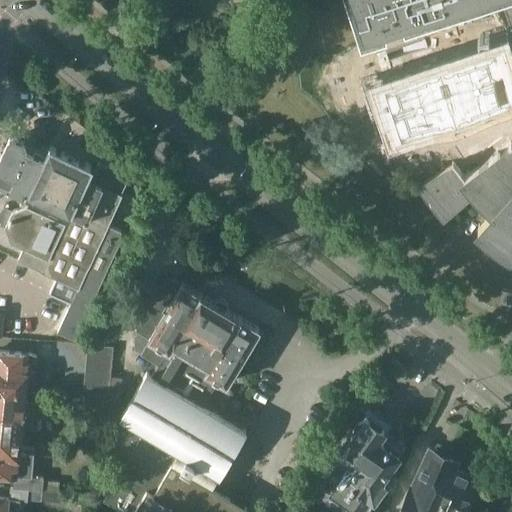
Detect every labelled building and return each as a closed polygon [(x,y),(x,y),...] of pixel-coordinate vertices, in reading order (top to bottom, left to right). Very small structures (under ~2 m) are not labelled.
[(511,0),(351,0),(364,41),(386,34),(404,28),(490,0),(501,0),(511,27),(511,26),(511,0)] [(386,51),(377,54),(385,80),(384,80),(401,133),(511,97),(511,89),(497,43),(394,77),(386,51)] [(437,172),(422,182),(425,187),(427,190),(430,195),(435,201),(439,205),(442,209),(445,212),(446,214),(474,189),(479,195),(485,201),(493,208),(478,225),(484,230),(489,234),(493,238),(499,242),(504,245),(510,249),(511,245),(511,138),(509,141),(504,134),(481,150),(487,158),(472,170),(454,142),(446,148),(454,161),(453,162),(444,168),(437,172)] [(119,242),(120,230),(107,224),(121,194),(120,193),(125,182),(119,179),(121,173),(98,162),(95,168),(90,166),(91,165),(50,145),(49,147),(44,145),(39,147),(35,154),(24,149),(26,145),(24,141),(14,137),(10,138),(0,158),(0,188),(5,191),(9,189),(10,187),(12,188),(12,187),(28,195),(29,202),(28,205),(26,204),(13,209),(12,211),(4,207),(0,215),(0,220),(6,224),(6,225),(11,240),(24,246),(18,258),(57,276),(49,292),(70,302),(57,331),(64,335),(65,334),(74,338),(119,242)] [(119,472),(104,499),(112,503),(126,511),(243,511),(247,505),(212,485),(219,474),(220,474),(234,451),(240,450),(239,442),(246,430),(204,405),(219,378),(224,381),(223,381),(226,383),(228,380),(237,365),(239,366),(243,361),(248,364),(249,365),(257,353),(256,353),(265,338),(263,331),(258,328),(259,327),(256,325),(256,326),(241,317),(242,316),(239,315),(238,315),(226,308),(229,304),(228,301),(224,298),(220,296),(217,297),(214,301),(202,294),(203,293),(200,292),(191,287),(185,283),(182,282),(169,275),(162,286),(157,286),(152,294),(155,298),(137,329),(138,330),(135,336),(135,349),(158,363),(152,374),(147,371),(143,378),(124,409),(121,415),(120,415),(110,431),(109,446),(107,465),(119,472)] [(87,355),(112,357),(113,346),(87,344),(87,355)] [(0,385),(26,388),(27,382),(33,383),(35,370),(32,370),(33,361),(37,362),(37,354),(33,354),(33,353),(0,349),(0,385)] [(112,357),(87,355),(86,366),(112,368),(112,357)] [(111,380),(111,374),(112,368),(86,366),(85,378),(111,380)] [(111,380),(85,378),(84,389),(110,391),(111,380)] [(0,411),(39,415),(41,401),(25,399),(26,388),(0,385),(0,411)] [(84,389),(84,400),(109,402),(109,399),(110,391),(84,389)] [(109,399),(109,402),(109,410),(120,411),(121,400),(109,399)] [(109,410),(109,402),(84,400),(83,411),(108,413),(109,410)] [(0,438),(21,440),(23,426),(38,428),(39,415),(0,411),(0,438)] [(89,413),(88,429),(105,431),(106,415),(89,413)] [(384,430),(383,429),(366,417),(364,420),(362,421),(360,422),(359,423),(357,424),(356,425),(355,426),(355,427),(354,429),(353,431),(353,433),(353,435),(349,441),(343,442),(337,450),(338,456),(341,457),(339,460),(338,460),(317,489),(348,511),(365,511),(374,498),(386,483),(381,480),(403,449),(402,449),(401,444),(391,437),(386,438),(385,437),(385,438),(380,435),(384,430)] [(105,431),(88,429),(87,445),(104,446),(105,431)] [(30,458),(31,447),(21,445),(21,440),(0,438),(0,473),(19,475),(18,487),(43,489),(46,460),(30,458)] [(437,452),(431,449),(401,511),(460,511),(461,510),(462,510),(465,502),(476,477),(450,466),(453,459),(447,456),(446,455),(445,456),(438,453),(438,452),(437,451),(437,452)] [(43,489),(18,487),(12,487),(11,498),(0,497),(0,511),(7,511),(8,510),(20,511),(21,500),(27,500),(27,499),(42,500),(42,499),(63,501),(64,491),(43,489)]
